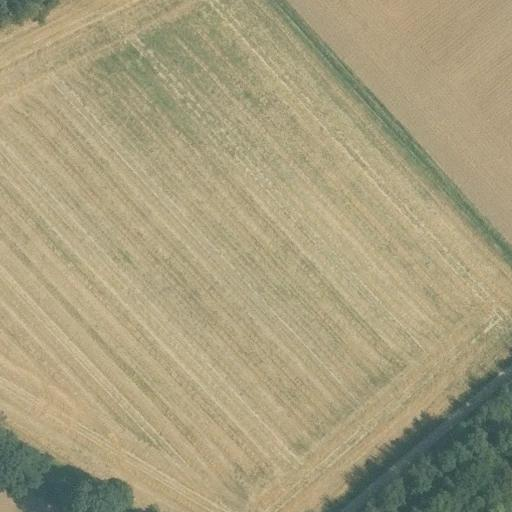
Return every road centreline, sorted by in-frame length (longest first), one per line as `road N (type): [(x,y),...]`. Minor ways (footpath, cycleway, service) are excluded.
road 1 (track): [(511,242),(278,0)]
road 2 (track): [(348,511),(511,372)]
